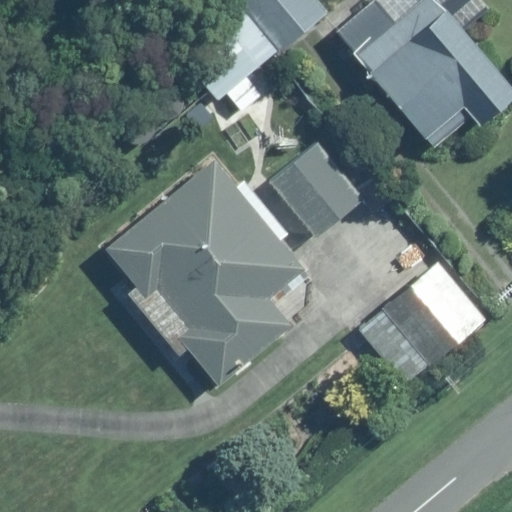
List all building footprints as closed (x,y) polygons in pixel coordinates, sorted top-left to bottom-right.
[(219,101),(331,9),(323,0),(220,0),(170,41),(219,101)] [(428,138),(471,103),(489,124),(511,105),(511,84),(442,0),(425,0),(359,54),(428,138)] [(325,138),(269,179),(312,236),(367,195),(325,138)] [(285,235),(291,230),(246,175),(237,182),(216,157),(109,244),(141,284),(129,293),(181,357),(192,348),(221,384),(298,321),(272,290),(276,287),(307,263),(285,235)] [(440,259),(357,329),(407,389),(491,319),(440,259)]
